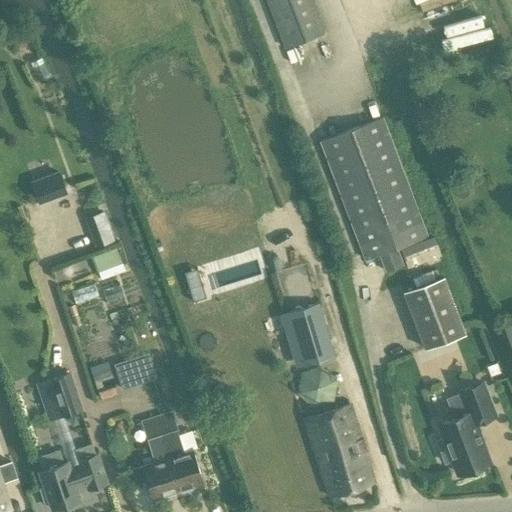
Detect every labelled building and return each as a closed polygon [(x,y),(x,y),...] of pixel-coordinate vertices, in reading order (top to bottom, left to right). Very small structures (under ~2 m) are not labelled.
[(266,0),(284,48),(324,33),(311,0),(266,0)] [(395,248),(426,236),(381,117),(319,141),(364,259),(379,254),(385,271),(402,265),(395,248)] [(56,170),(33,178),(42,201),(64,193),(56,170)] [(433,236),(399,248),(406,267),(440,255),(433,236)] [(57,268),(58,279),(76,277),(75,265),(57,268)] [(431,271),(412,278),(415,286),(434,279),(431,271)] [(404,291),(425,348),(464,334),(442,277),(404,291)] [(302,366),(334,356),(318,304),(286,314),(302,366)] [(68,307),(71,317),(77,315),(74,305),(68,307)] [(77,315),(71,317),(74,326),(80,324),(77,315)] [(511,347),(511,321),(503,325),(511,347)] [(149,353),(125,361),(133,384),(156,376),(149,353)] [(133,384),(125,361),(114,364),(121,388),(133,384)] [(489,376),(499,372),(496,363),(486,367),(489,376)] [(109,369),(92,375),(97,389),(103,387),(101,381),(111,377),(109,369)] [(81,409),(69,374),(49,380),(61,416),(81,409)] [(103,387),(97,389),(100,398),(117,392),(114,383),(103,387)] [(439,425),(444,439),(436,442),(445,463),(452,460),(457,474),(489,462),(477,431),(479,430),(476,422),(494,415),(482,383),(460,392),(468,414),(439,425)] [(329,497),(374,483),(364,446),(350,404),(304,419),(329,497)] [(164,434),(159,435),(167,458),(168,457),(179,489),(179,490),(204,482),(193,449),(183,453),(176,430),(178,429),(172,411),(158,416),(164,434)] [(146,439),(159,435),(164,434),(158,416),(140,422),(146,439)] [(159,435),(146,439),(153,462),(133,468),(138,482),(147,479),(153,498),(179,490),(179,489),(168,457),(167,458),(159,435)] [(59,450),(39,457),(44,470),(40,471),(45,487),(40,489),(44,502),(49,500),(52,509),(80,500),(76,489),(105,479),(93,444),(76,450),(81,465),(69,469),(67,462),(63,463),(59,450)] [(0,511),(2,511),(10,510),(0,480),(0,511)]
